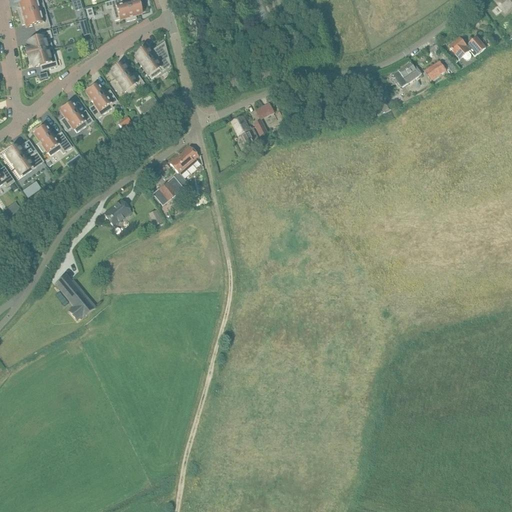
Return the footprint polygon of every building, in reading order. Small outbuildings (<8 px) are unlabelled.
[(44,11),(41,0),(28,0),(29,3),(19,5),(20,9),(17,10),(20,18),(44,11)] [(140,3),(137,4),(137,1),(123,5),(121,0),(119,0),(105,4),(107,11),(112,9),(115,21),(119,20),(120,21),(126,19),(127,22),(136,20),(135,17),(141,15),(140,13),(143,12),(140,3)] [(240,0),(252,31),(289,17),(282,0),(240,0)] [(511,0),(498,0),(495,2),(502,10),(505,13),(511,7),(511,0)] [(79,1),(72,3),(75,12),(81,10),(79,1)] [(49,28),(44,11),(20,18),(22,26),(25,25),(26,29),(36,26),(37,32),(49,28)] [(471,26),(467,21),(458,29),(462,34),(471,26)] [(51,39),(49,32),(35,36),(37,42),(27,45),(28,48),(25,49),(27,57),(52,50),(49,39),(51,39)] [(486,49),(476,37),(468,44),(470,46),(467,49),(459,39),(449,48),(456,56),(459,60),(463,57),(465,60),(467,61),(469,61),(471,59),(471,57),(470,55),(468,53),(469,52),(475,58),(481,54),(486,49)] [(148,75),(151,79),(170,66),(164,44),(154,51),(155,53),(151,56),(147,50),(145,52),(143,49),(135,54),(137,57),(135,58),(147,76),(148,75)] [(57,68),(52,50),(27,57),(30,66),(33,65),(33,68),(41,66),(43,72),(57,68)] [(407,85),(422,75),(418,69),(416,70),(411,63),(398,72),(392,76),(393,76),(402,88),(407,85)] [(433,84),(447,74),(438,63),(425,73),(433,84)] [(118,94),(124,90),(128,95),(143,84),(136,74),(131,78),(123,66),(121,68),(119,65),(112,71),(113,73),(111,75),(115,80),(111,84),(118,94)] [(103,115),(112,109),(110,107),(117,103),(109,92),(105,96),(98,86),(96,88),(94,85),(87,91),(88,93),(86,95),(94,106),(89,109),(96,120),(103,115)] [(372,100),(381,116),(391,110),(382,94),(372,100)] [(154,99),(149,103),(154,109),(159,106),(154,99)] [(85,112),(80,115),(72,104),(70,106),(68,103),(61,108),(63,111),(60,112),(64,118),(60,122),(67,133),(72,129),(73,130),(74,129),(77,133),(92,122),(85,112)] [(275,113),(274,111),(270,104),(257,111),(261,118),(262,120),(275,113)] [(120,121),(123,128),(132,124),(129,117),(120,121)] [(250,131),(247,126),(243,117),(231,123),(238,137),(241,136),(246,147),(255,142),(254,141),(257,139),(252,130),(250,131)] [(261,138),(267,135),(261,122),(255,125),(261,138)] [(39,144),(37,146),(42,153),(44,152),(46,154),(47,153),(50,157),(60,150),(63,154),(71,149),(61,135),(54,140),(46,128),(44,129),(42,127),(35,132),(36,135),(34,136),(39,144)] [(8,155),(6,156),(20,176),(21,175),(22,177),(43,163),(36,153),(26,159),(18,148),(16,150),(14,147),(6,152),(8,155)] [(184,181),(199,167),(197,164),(201,161),(198,158),(189,148),(170,165),(184,181)] [(79,155),(72,160),(76,165),(82,160),(79,155)] [(0,186),(3,184),(6,188),(9,186),(13,183),(14,183),(4,168),(0,170),(0,186)] [(168,183),(158,191),(164,199),(167,202),(172,198),(177,194),(183,190),(173,178),(168,183)] [(22,192),(27,199),(34,194),(29,187),(22,192)] [(132,214),(122,201),(103,214),(114,228),(132,214)] [(157,228),(165,222),(158,210),(149,215),(157,228)] [(95,309),(66,274),(54,284),(73,307),(68,311),(77,322),(82,318),(83,319),(95,309)]
